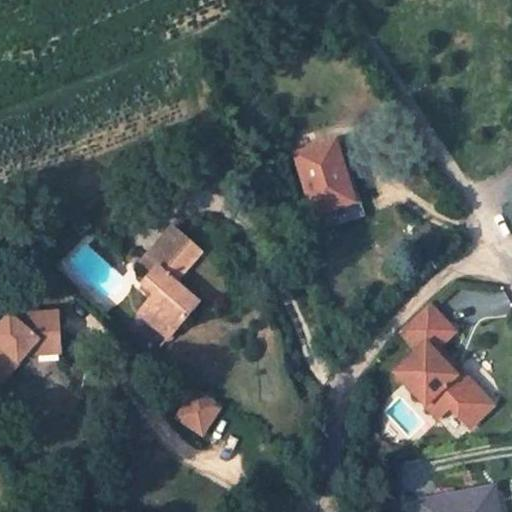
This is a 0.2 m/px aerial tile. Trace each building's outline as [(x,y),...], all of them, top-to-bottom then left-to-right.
[(333,141),(297,153),(314,209),(352,198),(333,141)] [(203,251),(170,223),(139,258),(151,269),(140,281),(154,295),(136,313),(162,336),(194,301),(173,282),(203,251)] [(432,348),(454,328),(427,300),(412,313),(399,327),(418,348),(395,370),(436,414),(448,403),(467,424),(477,416),(478,388),(459,367),(454,372),(432,348)] [(59,314),(10,316),(0,326),(0,382),(24,356),(60,353),(59,314)] [(478,388),(477,416),(491,402),(478,388)] [(218,404),(192,389),(175,419),(201,434),(218,404)] [(498,511),(494,487),(438,496),(440,506),(422,509),(422,511),(498,511)] [(440,506),(438,496),(419,499),(422,509),(440,506)]
